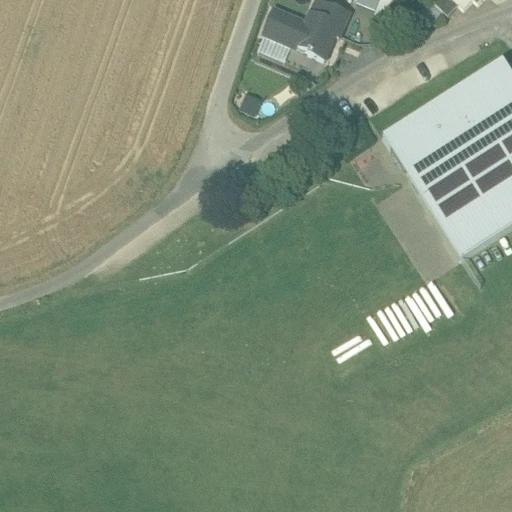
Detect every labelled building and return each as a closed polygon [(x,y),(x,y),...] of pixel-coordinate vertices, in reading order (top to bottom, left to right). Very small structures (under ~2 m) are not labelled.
[(356,0),(355,9),(387,17),(391,0),(356,0)] [(431,0),(428,3),(447,21),(458,10),(459,9),(448,0),(431,0)] [(448,0),(459,9),(458,10),(463,15),(473,5),(478,9),(486,0),(448,0)] [(349,17),(324,7),(319,20),(311,17),(306,28),(272,14),(262,39),(291,51),(292,49),(309,56),(308,58),(324,65),(334,40),(339,42),(349,17)] [(511,80),(503,67),(419,121),(417,118),(382,140),(410,185),(511,119),(511,80)] [(511,119),(410,185),(461,264),(511,231),(511,119)]
